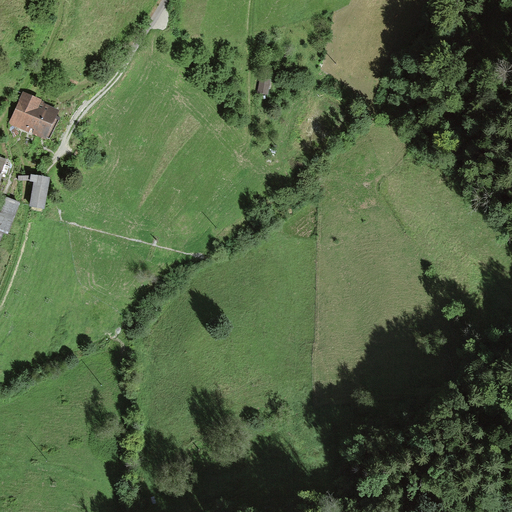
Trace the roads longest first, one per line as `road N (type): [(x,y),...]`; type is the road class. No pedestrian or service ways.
road 1 (track): [(0,297),(27,203),(28,165),(7,115),(48,52)]
road 2 (track): [(165,0),(47,166)]
road 3 (track): [(61,0),(43,92),(68,95),(129,58)]
road 4 (track): [(511,66),(476,94),(495,0)]
